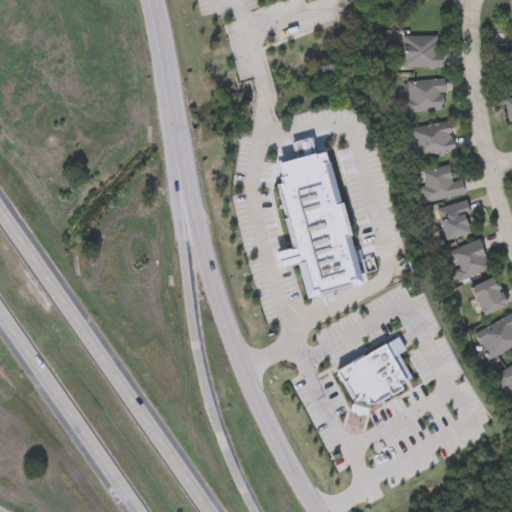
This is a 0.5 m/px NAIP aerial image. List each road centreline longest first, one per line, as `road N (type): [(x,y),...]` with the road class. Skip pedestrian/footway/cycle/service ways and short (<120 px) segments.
road 1 (tertiary): [(322,511),(265,411),(225,311),(159,30)]
road 2 (motorway): [(255,511),(205,366),(159,30)]
road 3 (motorway): [(212,511),(0,210)]
road 4 (residential): [(483,0),(478,110),(511,234)]
road 5 (motorway): [(0,318),(135,511)]
